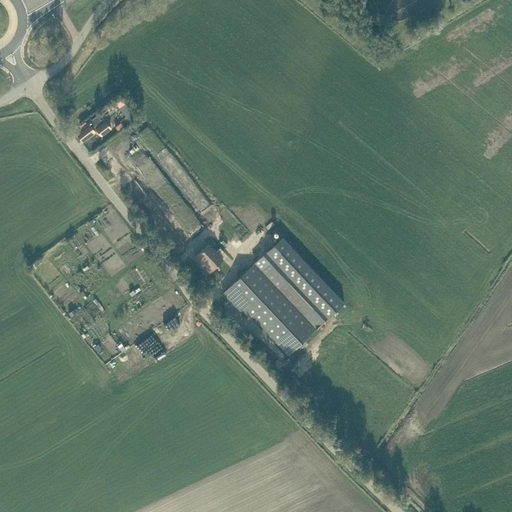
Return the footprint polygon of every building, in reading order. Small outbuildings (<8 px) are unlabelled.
[(122,97),(115,102),(119,108),(126,102),(122,97)] [(126,102),(119,108),(128,119),(135,114),(126,102)] [(81,140),(82,141),(97,130),(101,135),(111,127),(103,118),(101,120),(97,115),(87,123),(88,123),(81,128),(83,130),(77,134),(78,136),(81,140)] [(227,289),(222,292),(247,319),(251,315),(275,341),(288,355),(304,341),(316,329),(315,329),(328,318),(344,303),(288,244),(281,237),(275,243),(266,251),(273,259),(267,264),(260,270),(253,263),(227,289)] [(208,244),(195,256),(209,272),(222,259),(208,244)]
